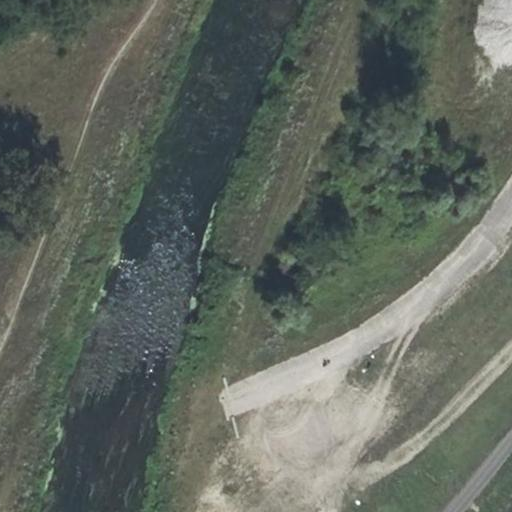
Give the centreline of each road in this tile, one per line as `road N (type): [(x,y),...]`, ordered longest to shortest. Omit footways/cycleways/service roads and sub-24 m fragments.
road 1 (track): [(316,511),(347,489),(390,411),(511,255)]
road 2 (track): [(347,489),(511,349)]
road 3 (track): [(333,511),(347,489),(281,377)]
